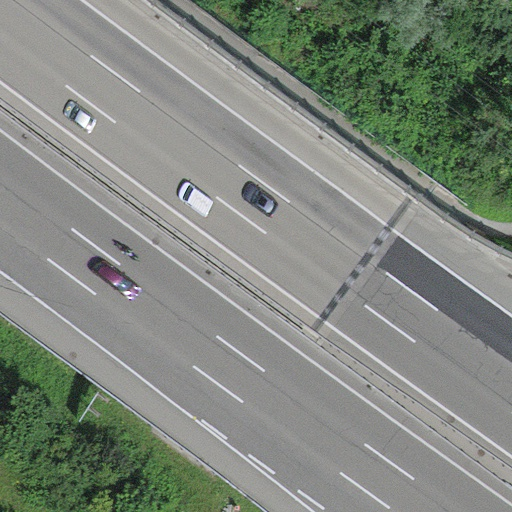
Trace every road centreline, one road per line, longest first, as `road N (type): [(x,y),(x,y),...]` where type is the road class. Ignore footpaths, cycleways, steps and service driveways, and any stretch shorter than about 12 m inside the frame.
road 1 (motorway): [(511,385),(0,8)]
road 2 (motorway): [(0,199),(426,511)]
road 3 (track): [(172,0),(464,216),(511,230)]
